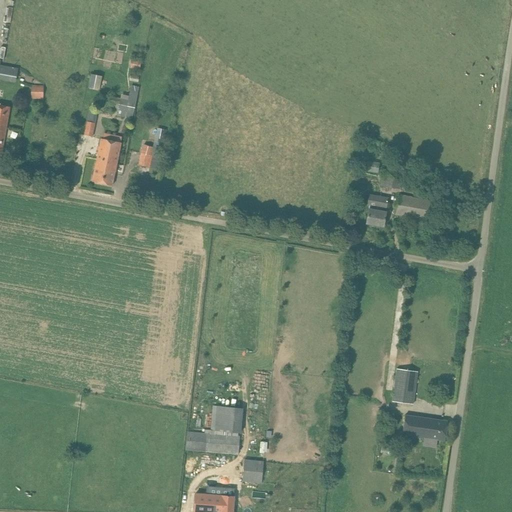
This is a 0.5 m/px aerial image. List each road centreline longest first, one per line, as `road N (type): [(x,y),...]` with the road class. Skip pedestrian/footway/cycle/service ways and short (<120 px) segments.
road 1 (unclassified): [(479,270),(0,181)]
road 2 (unclassified): [(447,511),(479,270)]
road 3 (unclassified): [(479,270),(511,38)]
